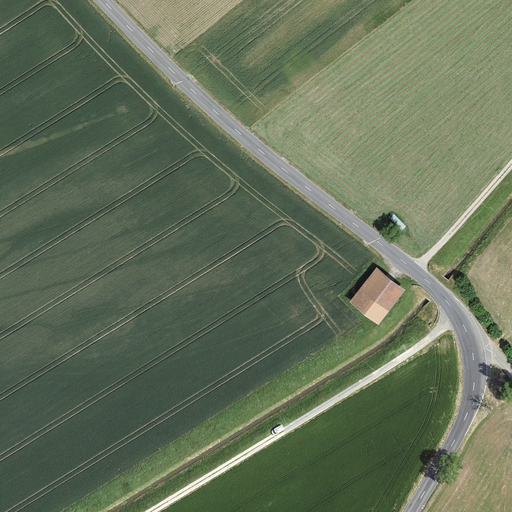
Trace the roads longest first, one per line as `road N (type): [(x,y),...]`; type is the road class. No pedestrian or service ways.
road 1 (tertiary): [(412,511),(466,410),(472,348),(456,313),(415,270),(237,131),(103,0)]
road 2 (track): [(456,313),(413,350),(150,511)]
